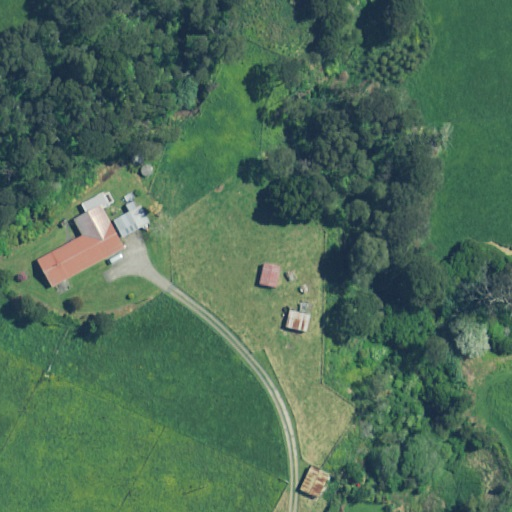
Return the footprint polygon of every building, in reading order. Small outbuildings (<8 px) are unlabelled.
[(124,249),(101,206),(74,220),(83,236),(38,261),(52,287),(124,249)] [(150,223),(141,206),(114,221),(123,237),(150,223)] [(281,267),(264,264),(260,284),(276,288),(281,267)] [(307,332),(313,304),(302,301),(299,313),(291,311),(287,328),(307,332)] [(311,465),(299,490),(321,501),(334,476),(311,465)]
